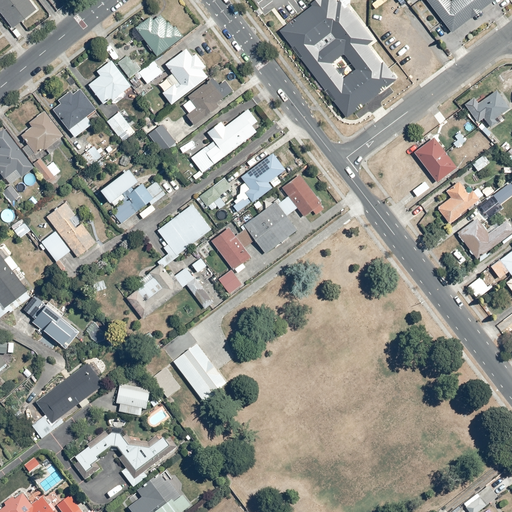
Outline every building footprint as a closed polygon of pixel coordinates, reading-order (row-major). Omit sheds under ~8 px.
[(0,0),(0,6),(14,25),(38,7),(32,0),(0,0)] [(367,46),(377,38),(351,4),(347,7),(346,6),(342,8),(336,0),(318,0),(278,31),(346,119),(396,80),(382,61),(380,63),(367,46)] [(423,0),(424,1),(425,0),(451,33),(494,0),(423,0)] [(438,24),(428,11),(420,17),(430,30),(438,24)] [(172,29),(161,13),(153,19),(150,16),(135,27),(157,55),(182,36),(175,27),(172,29)] [(192,56),(185,48),(165,63),(173,74),(158,86),(171,104),(207,76),(201,68),(204,66),(195,54),(192,56)] [(141,69),(129,54),(117,63),(129,78),(141,69)] [(127,94),(125,92),(132,87),(111,59),(97,70),(100,75),(88,84),(103,103),(109,98),(113,104),(127,94)] [(162,72),(153,61),(129,80),(136,89),(146,81),(147,83),(162,72)] [(219,85),(213,77),(187,96),(196,107),(186,114),(194,125),(219,106),(216,102),(232,90),(225,81),(219,85)] [(99,111),(82,87),(72,94),(70,90),(58,99),(61,102),(53,108),(74,137),(91,124),(88,119),(99,111)] [(510,106),(494,88),(476,104),(472,100),(465,107),(474,117),(479,112),(491,126),(498,121),(495,118),(510,106)] [(257,120),(247,108),(224,125),(221,121),(207,132),(213,140),(191,157),(202,172),(256,131),(251,124),(257,120)] [(62,135),(44,110),(29,121),(32,125),(21,134),(36,154),(62,135)] [(131,126),(119,111),(106,120),(118,136),(131,126)] [(176,142),(161,123),(147,134),(163,153),(176,142)] [(0,172),(9,184),(32,165),(3,127),(0,129),(0,172)] [(465,141),(459,132),(454,135),(457,139),(453,142),(456,147),(465,141)] [(456,167),(433,136),(413,151),(436,182),(456,167)] [(101,156),(94,146),(80,156),(88,166),(101,156)] [(239,175),(243,180),(236,202),(232,205),(238,212),(251,201),(252,202),(271,187),(274,189),(282,183),(276,175),(284,168),(272,152),(261,160),(260,159),(239,175)] [(489,162),(483,154),(472,163),(477,171),(489,162)] [(33,163),(50,185),(57,179),(54,175),(61,171),(53,161),(47,166),(40,158),(33,163)] [(155,180),(146,187),(129,166),(100,189),(110,201),(115,208),(111,211),(121,223),(148,202),(152,206),(166,195),(155,180)] [(303,216),(312,210),(312,209),(316,214),(325,207),(300,174),(283,187),(289,195),(288,195),(303,216)] [(231,186),(224,177),(199,197),(207,207),(216,200),(219,205),(229,197),(224,192),(231,186)] [(436,206),(449,224),(462,215),(460,212),(483,196),(477,188),(469,194),(459,180),(446,189),(450,195),(436,206)] [(20,195),(11,184),(1,191),(10,203),(20,195)] [(488,219),(503,209),(498,201),(504,197),(499,190),(477,205),(488,219)] [(244,225),(265,253),(296,230),(286,215),(296,208),(288,196),(280,202),(278,199),(244,225)] [(57,229),(37,244),(42,250),(46,247),(56,261),(72,249),(78,256),(97,242),(65,201),(46,215),(57,229)] [(162,265),(165,269),(181,256),(178,253),(211,228),(192,203),(157,229),(168,243),(163,247),(168,253),(157,261),(159,263),(160,263),(162,265)] [(490,254),(487,250),(501,239),(505,244),(511,238),(511,230),(502,217),(486,230),(476,216),(456,232),(479,262),(490,254)] [(23,218),(11,228),(20,240),(32,230),(23,218)] [(244,247),(254,240),(244,228),(235,235),(228,226),(211,240),(236,274),(245,267),(242,262),(250,256),(244,247)] [(6,233),(0,236),(0,287),(5,294),(28,277),(6,245),(12,242),(6,233)] [(511,249),(490,266),(499,277),(508,270),(511,275),(511,276),(505,282),(511,290),(511,249)] [(207,265),(200,257),(191,264),(197,272),(207,265)] [(140,286),(126,297),(142,319),(186,285),(204,308),(214,301),(187,266),(171,278),(165,269),(162,265),(160,263),(159,263),(136,281),(140,286)] [(242,284),(231,269),(218,278),(229,293),(242,284)] [(489,289),(479,276),(467,285),(477,298),(489,289)] [(83,319),(39,284),(27,299),(71,336),(83,319)] [(206,407),(230,389),(196,343),(172,361),(206,407)] [(107,374),(90,354),(38,390),(48,402),(34,411),(45,426),(59,416),(55,409),(81,392),(85,398),(95,392),(91,385),(107,374)] [(180,388),(165,367),(151,378),(166,398),(180,388)] [(150,390),(119,384),(115,403),(120,404),(118,412),(140,416),(141,408),(146,409),(150,390)] [(128,435),(117,421),(88,444),(89,446),(74,458),(81,466),(76,469),(85,480),(99,469),(93,461),(115,444),(130,464),(121,472),(133,487),(147,476),(144,473),(177,447),(161,427),(147,439),(128,435)] [(39,464),(34,457),(23,465),(29,472),(39,464)] [(180,511),(190,504),(181,491),(185,488),(174,474),(170,477),(164,470),(139,489),(144,495),(128,507),(131,511),(180,511)] [(477,511),(495,498),(486,487),(463,504),(468,511),(477,511)] [(36,511),(21,490),(0,505),(0,511),(54,511),(49,504),(37,511),(36,511)]
